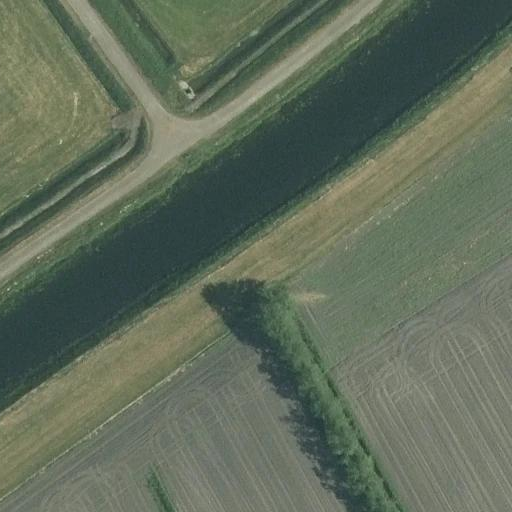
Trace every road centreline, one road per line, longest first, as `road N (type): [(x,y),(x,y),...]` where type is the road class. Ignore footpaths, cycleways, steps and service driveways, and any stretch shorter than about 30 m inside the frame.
road 1 (unclassified): [(177,146),(371,0)]
road 2 (unclassified): [(0,273),(177,146)]
road 3 (unclassified): [(177,146),(71,0)]
